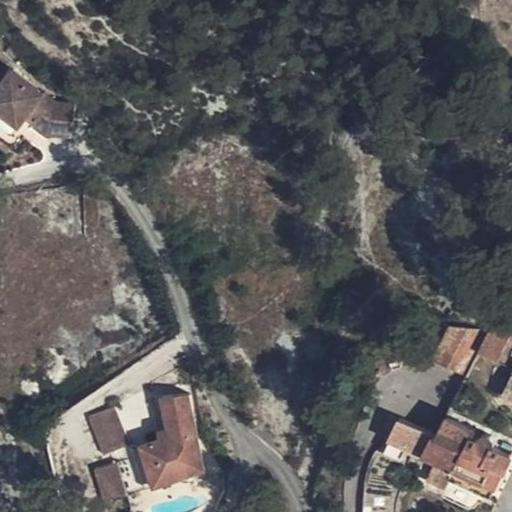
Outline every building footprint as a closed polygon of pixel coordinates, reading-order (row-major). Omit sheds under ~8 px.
[(37,116),(33,122),(47,133),(71,134),(74,103),(55,101),(10,69),(4,78),(0,74),(0,110),(19,125),(25,116),(29,111),(37,116)] [(25,116),(33,122),(37,116),(29,111),(25,116)] [(511,326),(456,335),(449,327),(434,361),(466,376),(478,352),(496,363),(511,336),(511,326)] [(511,398),(511,374),(502,394),(511,398)] [(156,484),(197,471),(204,469),(190,396),(154,396),(162,438),(143,444),(156,484)] [(399,417),(390,436),(434,460),(451,468),(447,477),(476,492),(491,465),(504,471),(511,455),(493,447),(493,442),(493,441),(491,437),(489,436),(487,435),(483,434),(479,435),(476,438),(470,434),(473,427),(445,414),(436,434),(399,417)] [(122,446),(133,443),(127,419),(115,422),(122,446)] [(156,484),(143,444),(132,448),(146,487),(156,484)] [(108,496),(129,490),(120,457),(99,463),(108,496)] [(444,485),(445,481),(447,477),(451,468),(434,460),(426,476),(444,485)] [(490,499),(504,471),(491,465),(476,492),(490,499)]
